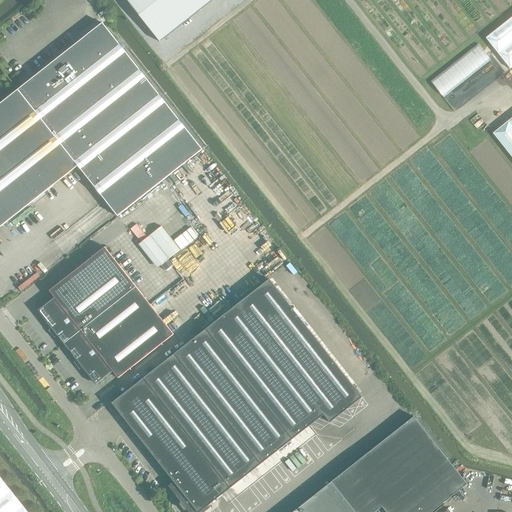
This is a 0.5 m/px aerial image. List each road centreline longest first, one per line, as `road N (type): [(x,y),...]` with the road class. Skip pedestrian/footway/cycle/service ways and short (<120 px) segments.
road 1 (unknown): [(80,419),(168,354),(247,254)]
road 2 (unknown): [(4,320),(110,234),(151,209),(189,200)]
road 3 (unclassified): [(0,314),(90,433)]
road 4 (unknown): [(20,306),(97,407)]
